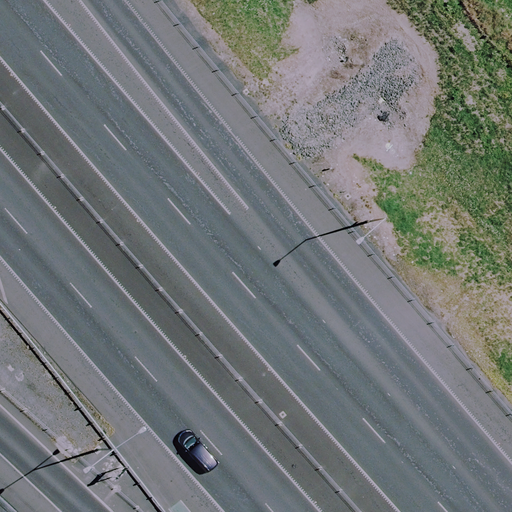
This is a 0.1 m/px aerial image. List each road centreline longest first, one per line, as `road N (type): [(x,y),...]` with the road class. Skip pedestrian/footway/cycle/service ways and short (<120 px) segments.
road 1 (motorway): [(0,5),(460,511)]
road 2 (motorway): [(93,0),(461,511)]
road 3 (motorway): [(273,511),(0,202)]
